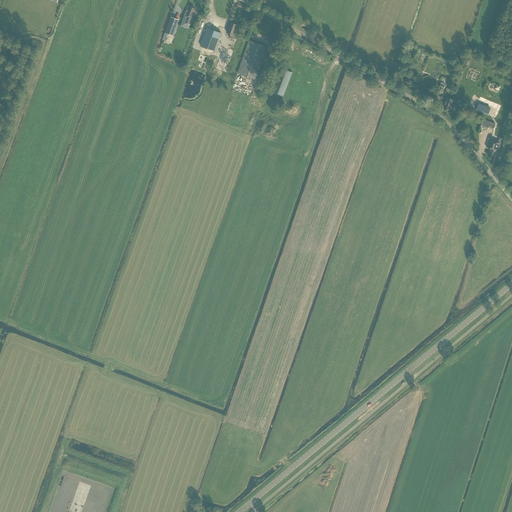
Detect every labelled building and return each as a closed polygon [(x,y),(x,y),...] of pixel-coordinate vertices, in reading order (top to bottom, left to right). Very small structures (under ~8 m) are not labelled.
[(190,7),(188,6),(186,12),(186,11),(184,16),(187,17),(185,23),(189,25),(195,9),(190,7)] [(167,33),(173,35),(178,20),(171,17),(165,32),(167,33)] [(215,51),(223,27),(209,22),(201,46),(215,51)] [(234,35),(238,25),(230,22),(226,32),(231,34),(229,37),(232,38),(233,35),(234,35)] [(257,80),(269,47),(249,41),(237,73),(257,80)] [(226,72),(234,51),(223,47),(216,69),(226,72)] [(203,69),(208,57),(200,55),(196,66),(203,69)] [(212,72),(217,59),(209,56),(204,70),(212,72)] [(283,96),(292,72),(281,68),(272,92),(283,96)] [(457,111),(459,106),(458,106),(459,103),(454,101),(454,100),(447,97),(443,108),(450,111),(451,109),(457,111)] [(494,130),(496,124),(484,120),(481,127),(487,130),(488,128),(494,130)] [(498,151),(501,142),(489,138),(486,147),(491,148),(489,155),(494,157),(496,150),(498,151)]
